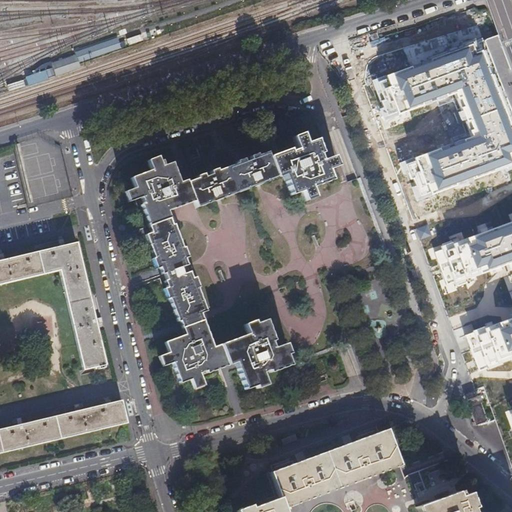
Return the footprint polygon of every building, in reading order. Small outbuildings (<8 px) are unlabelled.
[(511,122),(481,38),(369,78),(385,122),(456,96),(472,138),(404,163),(417,199),(511,164),(511,122)] [(52,63),(56,77),(81,69),(77,56),(52,63)] [(45,71),(26,77),(28,85),(47,79),(45,71)] [(149,171),(128,179),(132,189),(123,192),(126,203),(137,199),(149,233),(144,235),(153,258),(151,259),(155,269),(158,268),(160,275),(163,274),(166,280),(163,281),(165,288),(162,290),(166,300),(167,300),(176,323),(178,323),(182,335),(164,342),(168,353),(158,357),(162,368),(172,364),(179,384),(190,381),(193,390),(203,386),(200,376),(233,365),(243,392),(254,388),(255,390),(257,390),(265,385),(261,374),(268,372),(269,374),(290,366),(286,356),(288,355),(284,345),(272,350),(269,344),(271,343),(263,321),(253,325),(252,323),(242,327),(245,336),(211,348),(199,315),(203,314),(195,290),(196,289),(192,279),(189,279),(187,273),(181,275),(178,268),(184,266),(182,260),(185,259),(181,248),(180,248),(171,225),(169,225),(165,214),(191,205),(193,211),(282,179),(290,199),(299,195),(303,205),(313,201),(310,191),(331,183),(327,172),(334,170),(330,160),(323,163),(321,156),(323,155),(318,141),(307,145),(304,135),(294,139),(298,151),(292,153),(292,151),(269,159),(267,154),(256,158),(256,155),(248,158),(249,161),(242,164),(241,161),(234,163),(234,166),(214,173),(214,171),(207,173),(208,177),(202,179),(201,176),(194,179),(194,181),(184,185),(183,182),(176,184),(169,164),(161,167),(159,162),(157,163),(156,160),(146,163),(149,171)] [(345,221),(354,221),(354,208),(345,208),(345,221)] [(511,219),(432,248),(446,286),(511,262),(511,318),(464,335),(478,373),(511,360),(511,219)] [(0,285),(56,272),(81,371),(105,366),(76,243),(0,261),(0,285)] [(0,453),(126,424),(121,401),(0,430),(0,453)] [(472,426),(485,421),(478,402),(465,407),(472,426)] [(285,511),(283,506),(399,464),(386,430),(270,471),(280,497),(251,508),(250,505),(235,510),(235,511),(285,511)] [(475,511),(478,511),(472,495),(461,498),(459,493),(416,509),(417,511),(475,511)]
